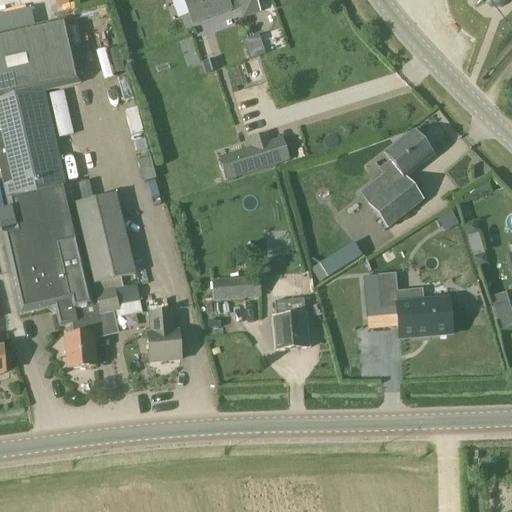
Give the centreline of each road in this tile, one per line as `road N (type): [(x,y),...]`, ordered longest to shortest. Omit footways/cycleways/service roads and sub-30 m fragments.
road 1 (secondary): [(511,419),(209,430),(0,452)]
road 2 (tertiary): [(511,139),(381,0)]
